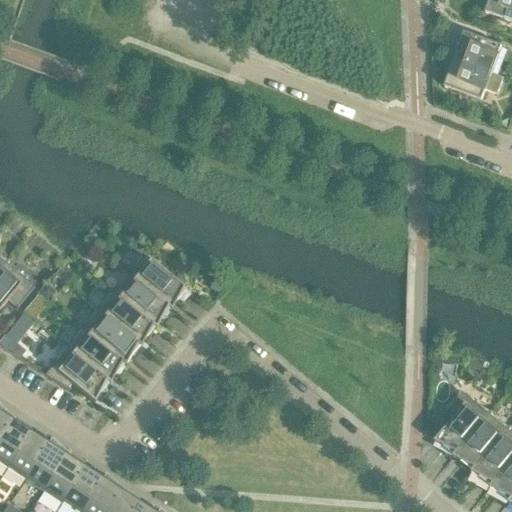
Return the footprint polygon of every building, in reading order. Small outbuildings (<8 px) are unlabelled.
[(511,24),(511,0),(486,0),(486,3),(489,4),(485,14),(511,24)] [(491,75),(501,48),(464,35),(460,45),(458,44),(455,47),(452,51),(450,55),(448,59),(491,75)] [(481,102),(491,75),(448,59),(447,64),(446,68),(445,73),(445,77),(448,78),(444,89),(481,102)] [(182,290),(143,258),(140,255),(133,270),(128,276),(125,274),(124,275),(170,313),(182,290)] [(16,311),(33,290),(24,282),(27,279),(12,272),(6,267),(8,264),(7,263),(0,272),(0,311),(7,302),(15,309),(14,309),(16,311)] [(170,313),(124,275),(118,288),(112,295),(109,293),(155,331),(166,310),(170,313)] [(155,331),(109,293),(103,307),(97,313),(94,311),(94,312),(140,350),(150,329),(154,332),(155,331)] [(140,350),(94,312),(87,325),(82,332),(79,329),(79,330),(124,368),(135,347),(139,350),(140,350)] [(124,368),(79,330),(72,344),(66,350),(64,348),(63,349),(109,387),(120,366),(123,369),(124,369),(124,368)] [(109,387),(63,349),(57,362),(44,378),(67,393),(68,391),(67,390),(70,387),(93,405),(93,406),(94,404),(104,384),(108,387),(109,387)] [(454,459),(491,414),(478,407),(461,393),(448,418),(449,419),(450,418),(454,421),(435,444),(456,455),(453,459),(454,459)] [(0,439),(12,420),(0,409),(0,439)] [(472,475),(510,429),(497,422),(490,417),(492,414),(491,414),(454,459),(475,470),(471,474),(472,475)] [(0,466),(6,470),(29,435),(11,424),(13,422),(13,421),(12,420),(0,439),(0,466)] [(490,490),(511,463),(511,435),(508,432),(511,429),(510,429),(472,475),(493,485),(490,490)] [(24,482),(46,447),(47,447),(29,435),(6,470),(24,482)] [(43,494),(67,456),(50,441),(49,442),(47,447),(46,447),(24,482),(43,494)] [(61,506),(83,470),(66,459),(68,458),(68,457),(67,456),(43,494),(61,506)] [(511,463),(490,490),(511,501),(508,505),(509,505),(511,501),(511,463)] [(70,511),(82,511),(105,477),(104,476),(103,477),(104,478),(101,482),(83,470),(61,506),(70,511)] [(108,511),(121,491),(105,477),(82,511),(108,511)] [(134,511),(138,506),(121,495),(122,493),(123,492),(121,491),(108,511),(134,511)]
